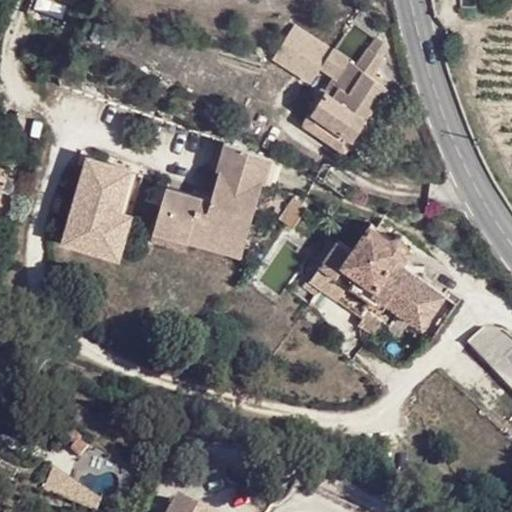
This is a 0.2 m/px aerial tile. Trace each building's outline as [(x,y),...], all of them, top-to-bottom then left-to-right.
[(380,66),(388,38),(368,32),(360,61),(380,66)] [(341,63),(341,64),(311,131),(358,152),(388,85),(358,69),(341,63)] [(315,148),(300,142),(295,156),(309,162),(315,148)] [(169,194),(157,235),(193,244),(194,237),(231,246),(233,238),(250,242),(265,185),(222,174),(213,206),(220,208),(217,217),(192,211),(194,200),(169,194)] [(369,314),(379,321),(389,306),(424,330),(448,296),(401,264),(411,247),(411,245),(411,242),(408,240),(406,238),(405,238),(402,237),(400,237),(398,239),(396,242),(373,227),(355,253),(340,242),(314,283),(366,319),(369,314)] [(193,244),(157,235),(155,245),(190,254),(193,244)] [(194,237),(193,244),(247,257),(250,242),(233,238),(231,246),(194,237)] [(389,306),(379,321),(415,345),(424,330),(389,306)] [(484,327),(469,342),(511,385),(511,337),(506,331),(484,327)] [(43,486),(92,508),(102,486),(53,464),(43,486)] [(198,511),(182,501),(174,511),(198,511)]
